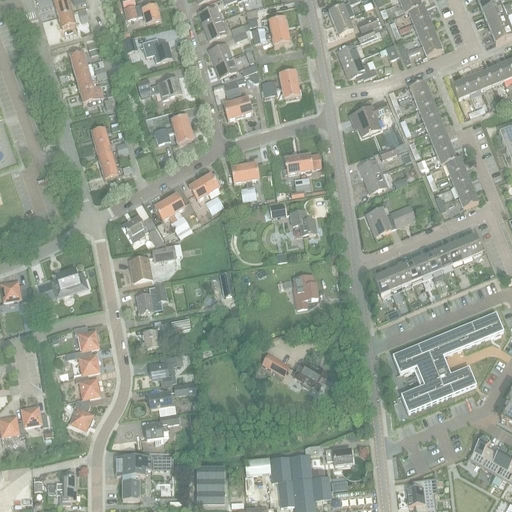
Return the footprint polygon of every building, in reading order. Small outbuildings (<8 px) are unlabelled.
[(133,0),(127,0),(122,2),(124,10),(135,7),(133,0)] [(346,0),(349,5),(328,14),(333,26),(347,20),(354,17),(350,8),(360,4),(358,0),(346,0)] [(404,17),(408,15),(419,10),(414,0),(408,0),(399,4),(404,17)] [(491,0),(478,6),(482,16),(500,9),(496,0),(491,0)] [(54,7),(58,18),(72,14),(69,3),(54,7)] [(127,23),(137,20),(137,18),(143,16),(146,26),(160,22),(156,8),(143,11),(141,7),(134,9),(123,12),(127,23)] [(408,15),(412,26),(427,19),(423,8),(419,10),(408,15)] [(198,16),(203,29),(220,23),(215,9),(198,16)] [(482,16),(486,26),(504,19),(500,9),(482,16)] [(78,14),(81,24),(88,23),(85,12),(78,14)] [(246,14),(247,20),(257,19),(256,12),(246,14)] [(72,14),(58,18),(61,31),(75,27),(72,14)] [(412,26),(416,37),(432,30),(427,19),(412,26)] [(486,26),(491,37),(508,29),(504,19),(486,26)] [(268,23),(270,35),(287,32),(284,20),(268,23)] [(347,20),(333,26),(338,39),(352,33),(347,20)] [(357,28),(361,36),(378,29),(374,20),(357,28)] [(220,23),(203,29),(208,43),(226,36),(220,23)] [(231,33),(233,39),(249,33),(247,26),(231,33)] [(378,29),(361,36),(361,37),(356,39),(360,47),(375,40),(373,35),(379,32),(378,29)] [(511,38),(508,29),(491,37),(495,47),(511,39),(511,38)] [(266,44),(265,42),(265,36),(263,30),(257,31),(260,45),(266,44)] [(416,37),(421,49),(436,41),(432,30),(416,37)] [(253,46),(260,45),(257,31),(251,33),(253,46)] [(397,31),(392,33),(397,44),(402,42),(397,31)] [(265,36),(265,42),(271,40),(273,48),(289,45),(287,32),(270,35),(265,36)] [(249,33),(233,39),(236,45),(247,40),(248,42),(251,41),(249,33)] [(133,40),(123,43),(127,56),(137,53),(133,40)] [(436,41),(421,49),(426,59),(441,53),(436,41)] [(157,42),(142,46),(146,61),(154,59),(156,66),(171,62),(167,47),(159,49),(157,42)] [(87,47),(89,53),(99,50),(97,44),(87,47)] [(208,53),(214,67),(231,60),(226,47),(208,53)] [(398,49),(401,56),(406,54),(403,47),(398,49)] [(337,55),(342,69),(360,61),(354,48),(337,55)] [(385,51),(390,63),(398,60),(393,48),(385,51)] [(406,54),(401,56),(404,64),(406,68),(411,66),(409,62),(408,58),(420,54),(418,49),(406,54)] [(69,59),(72,70),(86,66),(83,55),(69,59)] [(231,60),(214,67),(219,80),(236,74),(231,60)] [(360,61),(342,69),(348,82),(355,79),(357,83),(363,81),(363,82),(375,77),(373,71),(369,72),(367,66),(362,68),(360,61)] [(511,77),(506,64),(496,69),(502,84),(511,79),(511,77)] [(72,70),(76,81),(90,77),(86,66),(72,70)] [(241,73),(243,79),(257,74),(254,68),(241,73)] [(94,71),(96,77),(105,74),(104,69),(94,71)] [(496,69),(484,74),(490,89),(502,84),(496,69)] [(278,77),(281,89),(297,85),(295,73),(278,77)] [(105,74),(96,77),(97,82),(107,80),(105,74)] [(484,74),(474,78),(479,93),(490,89),(484,74)] [(250,83),(255,86),(259,85),(256,76),(248,78),(250,83)] [(76,81),(79,93),(93,90),(90,77),(76,81)] [(474,78),(463,82),(469,98),(479,93),(474,78)] [(148,81),(135,84),(140,100),(159,95),(161,103),(169,101),(180,97),(176,82),(158,88),(150,90),(148,81)] [(469,98),(463,82),(452,87),(458,102),(469,98)] [(261,86),(262,93),(276,90),(274,83),(261,86)] [(236,84),(230,85),(234,97),(240,119),(252,116),(247,99),(240,101),(239,96),(240,96),(238,88),(236,84)] [(409,90),(414,101),(429,94),(425,84),(409,90)] [(234,97),(230,85),(223,87),(226,99),(228,99),(229,105),(223,107),(227,123),(240,119),(234,97)] [(297,85),(281,89),(283,102),(299,98),(297,85)] [(93,90),(79,93),(83,107),(97,103),(104,101),(100,88),(93,90)] [(276,90),(262,93),(260,93),(262,100),(277,97),(276,90)] [(414,101),(418,112),(433,106),(429,94),(414,101)] [(215,99),(219,112),(224,111),(223,108),(221,108),(218,98),(215,99)] [(498,104),(497,104),(499,109),(507,106),(507,105),(505,101),(502,102),(498,104)] [(376,108),(377,110),(371,112),(371,110),(349,119),(352,126),(356,125),(362,138),(379,131),(374,119),(387,114),(383,105),(376,108)] [(418,112),(423,123),(438,117),(433,106),(418,112)] [(423,123),(427,134),(442,127),(438,117),(423,123)] [(172,130),(167,132),(169,136),(174,135),(190,131),(186,118),(170,123),(172,130)] [(427,134),(432,146),(447,139),(442,127),(427,134)] [(105,130),(90,134),(94,146),(108,142),(107,137),(110,136),(109,130),(105,131),(105,130)] [(154,133),(156,140),(169,136),(167,132),(167,130),(154,133)] [(511,130),(509,132),(509,131),(499,135),(511,166),(511,130)] [(190,131),(174,135),(177,147),(193,143),(190,131)] [(169,136),(156,140),(158,147),(171,143),(169,136)] [(432,146),(436,156),(451,150),(447,139),(432,146)] [(94,146),(97,158),(112,154),(108,142),(94,146)] [(397,156),(407,152),(403,144),(379,154),(382,163),(397,157),(397,156)] [(116,147),(117,153),(127,150),(125,145),(116,147)] [(414,145),(409,147),(412,154),(417,152),(414,147),(414,145)] [(127,150),(117,153),(119,158),(128,156),(127,150)] [(441,168),(444,166),(455,161),(451,150),(436,156),(441,168)] [(417,152),(412,154),(415,162),(420,160),(417,152)] [(97,158),(101,170),(115,167),(112,154),(97,158)] [(310,157),(297,159),(300,175),(305,174),(306,177),(311,176),(311,173),(312,173),(312,172),(321,170),(318,156),(310,158),(310,157)] [(300,175),(297,159),(284,161),(287,177),(300,175)] [(444,166),(449,177),(464,170),(459,159),(455,161),(444,166)] [(419,173),(420,172),(422,176),(429,173),(427,169),(426,170),(423,162),(416,165),(419,173)] [(358,170),(364,183),(380,176),(375,163),(358,170)] [(255,166),(243,168),(246,184),(258,182),(255,166)] [(115,167),(101,170),(104,183),(118,179),(115,167)] [(246,184),(243,168),(231,170),(233,186),(246,184)] [(449,177),(453,188),(468,181),(464,170),(449,177)] [(210,176),(199,183),(208,197),(218,190),(210,176)] [(380,176),(364,183),(370,197),(386,190),(380,176)] [(307,180),(301,181),(303,194),(310,192),(307,180)] [(394,185),(396,191),(407,187),(405,180),(394,185)] [(303,194),(301,181),(294,182),(296,195),(303,194)] [(453,188),(457,199),(473,192),(468,181),(453,188)] [(208,197),(199,183),(188,189),(196,203),(208,197)] [(254,189),(247,190),(249,203),(256,202),(254,189)] [(249,203),(247,190),(240,191),(242,204),(249,203)] [(473,192),(457,199),(462,210),(477,204),(473,192)] [(176,197),(165,203),(173,217),(176,222),(181,219),(178,214),(184,211),(176,197)] [(216,198),(211,202),(217,213),(223,210),(216,198)] [(217,213),(211,202),(205,205),(211,217),(217,213)] [(173,217),(165,203),(154,209),(162,224),(169,220),(172,225),(170,226),(177,237),(177,236),(180,241),(186,237),(176,222),(173,217)] [(269,210),(271,221),(286,218),(284,207),(269,210)] [(366,218),(374,239),(390,233),(390,232),(396,230),(415,222),(409,209),(390,217),(391,218),(385,220),(381,212),(366,218)] [(293,234),(294,238),(296,239),(301,238),(301,239),(302,239),(316,237),(313,223),(306,224),(304,215),(290,217),(292,229),(294,229),(295,232),(293,234)] [(132,223),(123,228),(132,244),(144,237),(144,236),(147,234),(145,230),(145,231),(138,219),(132,222),(132,223)] [(181,219),(176,222),(186,237),(191,234),(188,230),(189,230),(182,219),(181,219)] [(148,236),(156,250),(163,246),(155,232),(148,236)] [(474,239),(465,243),(472,260),(482,256),(474,239)] [(465,243),(455,247),(462,265),(472,260),(465,243)] [(175,258),(181,257),(179,247),(173,248),(165,249),(165,250),(152,253),(154,263),(175,259),(175,258)] [(455,247),(444,251),(452,269),(462,265),(455,247)] [(444,251),(434,256),(441,273),(452,269),(444,251)] [(432,257),(424,260),(431,277),(434,284),(444,280),(441,273),(434,256),(432,257)] [(424,260),(414,264),(421,282),(431,277),(424,260)] [(147,261),(129,264),(133,284),(151,281),(147,261)] [(414,264),(404,268),(411,286),(421,282),(414,264)] [(404,268),(393,272),(401,290),(411,286),(404,268)] [(255,276),(258,282),(267,277),(263,271),(255,276)] [(57,281),(51,283),(51,285),(39,289),(43,303),(56,299),(56,300),(87,290),(82,276),(76,278),(74,272),(56,278),(57,281)] [(393,272),(383,277),(390,294),(401,290),(393,272)] [(219,278),(223,300),(234,298),(230,276),(219,278)] [(390,294),(383,277),(372,281),(380,299),(390,294)] [(295,289),(293,290),(297,312),(307,311),(306,304),(318,302),(315,286),(314,286),(312,279),(294,282),(295,289)] [(8,286),(0,287),(3,305),(21,302),(21,305),(27,304),(24,287),(18,288),(18,284),(15,284),(14,283),(7,284),(8,286)] [(150,297),(136,299),(137,306),(138,305),(140,317),(145,316),(147,315),(153,314),(162,312),(161,303),(166,302),(163,288),(153,289),(148,290),(150,297)] [(207,297),(203,302),(209,306),(212,301),(207,297)] [(236,309),(224,312),(226,321),(238,319),(236,309)] [(30,329),(36,328),(33,311),(26,312),(30,329)] [(392,314),(386,317),(388,323),(394,320),(392,314)] [(495,317),(392,359),(400,377),(413,371),(421,390),(401,398),(408,416),(476,388),(468,370),(450,378),(443,360),(503,335),(495,317)] [(155,334),(143,336),(146,351),(158,349),(156,342),(163,341),(162,337),(172,335),(189,332),(187,322),(170,325),(160,327),(160,324),(154,325),(155,334)] [(78,337),(81,353),(81,354),(91,352),(99,351),(97,343),(98,343),(97,337),(96,336),(95,333),(87,335),(86,329),(73,331),(74,337),(78,337)] [(78,361),(81,378),(87,377),(99,375),(98,367),(99,367),(98,361),(96,360),(96,357),(92,358),(91,352),(81,354),(81,353),(74,355),(75,361),(78,361)] [(261,367),(284,380),(290,369),(267,356),(261,367)] [(181,368),(179,359),(171,361),(173,370),(181,368)] [(149,369),(152,383),(160,381),(161,388),(172,386),(171,380),(167,380),(165,366),(149,369)] [(326,378),(318,373),(318,374),(306,367),(303,372),(299,369),(293,379),(302,385),(301,388),(308,392),(309,389),(317,394),(322,385),(328,389),(332,381),(326,378)] [(79,385),(82,402),(89,401),(100,399),(98,392),(99,391),(98,385),(97,384),(96,381),(88,383),(87,377),(81,378),(74,379),(76,386),(79,385)] [(193,385),(173,388),(174,399),(194,396),(196,396),(195,385),(193,385)] [(170,416),(169,409),(171,409),(169,395),(148,398),(150,412),(158,410),(159,417),(170,416)] [(89,401),(82,402),(76,403),(74,409),(77,411),(69,427),(86,434),(89,427),(90,428),(93,422),(92,420),(93,418),(87,415),(90,407),(89,401)] [(506,413),(502,420),(507,423),(505,426),(511,430),(511,401),(511,403),(511,404),(507,413),(506,413)] [(21,412),(22,422),(24,430),(41,427),(42,430),(48,429),(46,416),(40,417),(38,409),(36,410),(35,409),(28,410),(28,411),(21,412)] [(161,434),(167,433),(167,428),(179,426),(177,417),(159,420),(160,427),(145,429),(147,443),(162,441),(161,434)] [(24,430),(22,422),(17,423),(16,419),(14,420),(12,419),(5,420),(6,421),(0,421),(0,432),(1,440),(19,437),(19,440),(25,439),(24,430)] [(481,438),(468,462),(481,470),(492,452),(487,449),(490,443),(481,438)] [(492,452),(481,470),(494,477),(508,453),(501,449),(497,455),(492,452)] [(324,454),(324,457),(325,464),(333,463),(334,468),(351,467),(350,453),(340,454),(340,452),(324,454)] [(511,455),(508,453),(494,477),(507,485),(511,476),(511,455)] [(124,460),(116,460),(116,480),(124,480),(124,484),(122,484),(122,504),(139,504),(151,504),(151,502),(152,502),(153,485),(145,485),(146,485),(146,480),(146,473),(171,473),(171,460),(133,460),(133,457),(124,457),(124,460)] [(309,458),(290,460),(293,484),(294,492),(295,509),(294,511),(315,511),(315,503),(312,481),(311,474),(309,458)] [(271,477),(272,487),(281,486),(293,484),(290,460),(269,463),(271,477)] [(246,480),(271,477),(269,463),(244,465),(246,480)] [(197,508),(223,508),(223,470),(197,470),(197,508)] [(323,472),(311,474),(312,481),(324,480),(323,472)] [(48,487),(48,492),(76,492),(76,480),(70,480),(70,476),(62,476),(62,487),(48,487)] [(312,481),(315,503),(331,501),(329,479),(324,480),(312,481)] [(412,491),(406,491),(407,500),(434,497),(437,497),(435,481),(412,484),(412,491)] [(293,484),(281,486),(281,493),(294,492),(293,484)] [(347,484),(332,486),(333,494),(348,493),(347,484)] [(34,485),(34,494),(42,494),(42,485),(34,485)] [(76,492),(48,492),(48,497),(56,497),(56,498),(60,498),(60,507),(70,507),(70,504),(76,504),(76,492)] [(281,493),(280,493),(282,511),(295,509),(294,492),(281,493)] [(434,497),(407,500),(408,509),(414,508),(414,511),(435,511),(436,511),(434,497)]
